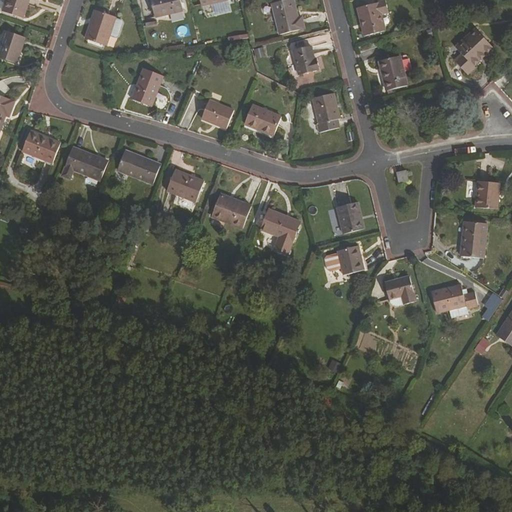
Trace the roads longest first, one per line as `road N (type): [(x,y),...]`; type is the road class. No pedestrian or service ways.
road 1 (residential): [(369,165),(293,179),(63,106),(48,85),(71,0)]
road 2 (residential): [(421,155),(413,233),(388,239),(369,165)]
road 3 (residential): [(329,0),(369,165)]
